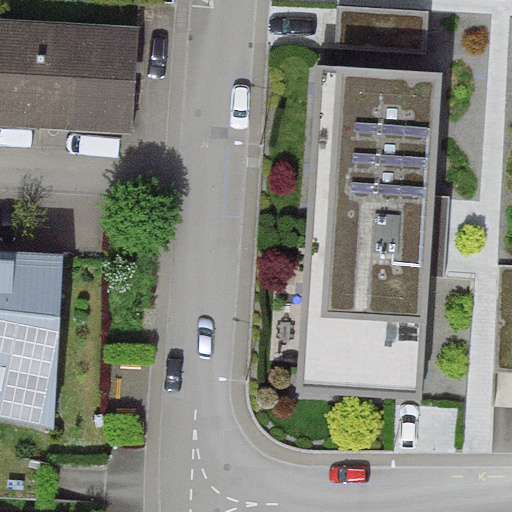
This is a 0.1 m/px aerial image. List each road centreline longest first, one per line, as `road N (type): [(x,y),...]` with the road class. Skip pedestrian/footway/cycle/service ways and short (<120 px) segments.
road 1 (residential): [(190,502),(211,177)]
road 2 (residential): [(190,502),(511,498)]
road 3 (residential): [(0,165),(211,177)]
road 4 (residential): [(211,177),(226,0)]
